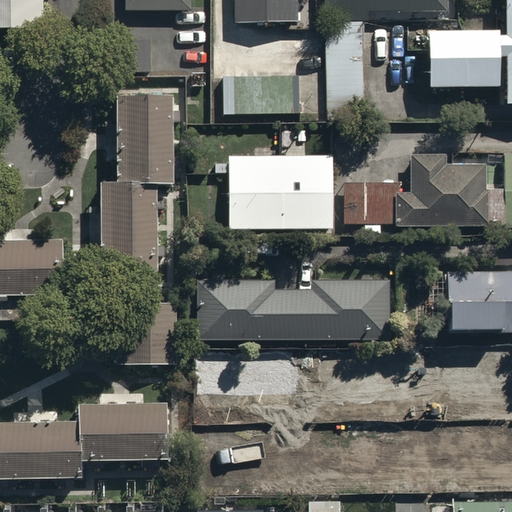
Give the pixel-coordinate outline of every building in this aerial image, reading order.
[(41,0),(0,0),(0,27),(42,26),(41,0)] [(123,0),(124,8),(191,7),(191,0),(123,0)] [(232,0),(232,22),(296,23),(296,0),(232,0)] [(444,0),(324,0),(325,19),(367,19),(367,10),(444,11),(444,0)] [(511,103),(511,0),(502,0),(503,36),(497,36),(497,30),(426,31),(426,86),(496,85),(496,57),(503,57),(504,103),(511,103)] [(361,21),(324,22),(326,120),(363,120),(361,21)] [(148,73),(148,36),(117,36),(117,73),(148,73)] [(296,76),(223,75),(223,114),(296,114),(296,76)] [(170,94),(116,94),(116,179),(100,179),(100,269),(156,269),(156,185),(170,185),(170,94)] [(511,227),(511,154),(502,154),(503,186),(484,187),(483,163),(444,164),(444,152),(410,153),(411,193),(394,194),(394,227),(504,225),(504,228),(511,227)] [(330,155),(227,156),(227,164),(215,164),(215,175),(227,175),(227,230),(331,230),(330,155)] [(364,183),(342,183),(342,224),(364,224),(364,183)] [(4,241),(0,240),(0,296),(63,295),(62,239),(37,240),(37,229),(4,229),(4,241)] [(511,271),(446,272),(447,328),(500,328),(500,332),(511,332),(511,271)] [(196,338),(200,338),(390,337),(390,279),(311,279),(312,291),(274,291),(274,279),(196,279),(196,338)] [(175,365),(176,305),(117,304),(115,363),(175,365)] [(511,346),(392,349),(392,388),(421,387),(421,396),(511,394),(511,346)] [(0,421),(0,477),(80,476),(80,459),(166,458),(165,402),(150,403),(150,394),(99,395),(99,404),(74,405),(75,421),(56,421),(56,413),(13,414),(13,422),(0,421)] [(511,421),(421,420),(421,425),(398,425),(398,462),(422,462),(422,471),(476,472),(476,489),(502,490),(502,473),(511,472),(511,421)] [(286,449),(233,449),(233,477),(218,477),(218,491),(286,491),(286,449)] [(450,511),(511,511),(511,492),(498,492),(498,501),(451,501),(450,511)] [(339,511),(339,499),(307,499),(306,511),(339,511)]
